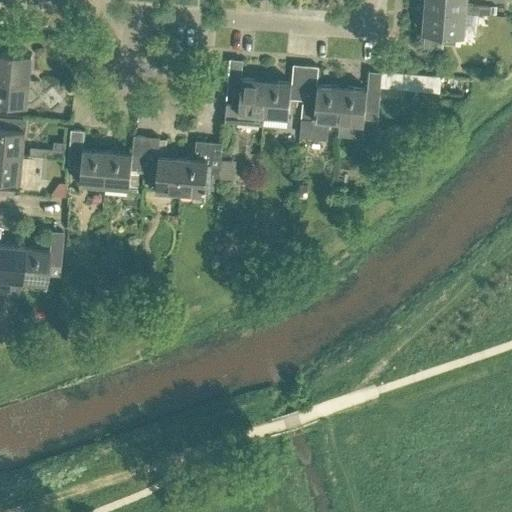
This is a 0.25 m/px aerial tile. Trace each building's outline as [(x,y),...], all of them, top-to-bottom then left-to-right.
[(466,10),(466,11),(478,11),(479,3),(466,2),(466,0),(425,0),(425,6),(466,10)] [(463,33),(476,34),(477,25),(465,24),(466,11),(466,10),(425,6),(423,30),(463,33)] [(0,75),(29,78),(31,52),(4,50),(5,37),(0,36),(0,75)] [(230,57),(228,90),(228,92),(233,92),(230,119),(262,122),(262,124),(263,124),(267,78),(241,76),(242,58),(230,57)] [(267,78),(263,124),(264,124),(264,113),(288,115),(290,96),(302,97),(301,116),(300,134),(306,63),(294,63),(292,80),(267,78)] [(339,119),(342,84),(317,82),(318,65),(306,63),(300,134),(326,136),(328,118),(339,119)] [(339,119),(364,121),(366,101),(379,103),(380,85),(382,70),(369,69),(367,87),(342,84),(339,119)] [(442,74),(382,69),(382,70),(380,85),(441,90),(442,74)] [(0,100),(26,103),(29,78),(0,75),(0,100)] [(0,151),(23,153),(25,127),(0,125),(0,151)] [(79,181),(105,183),(108,148),(82,146),(84,128),(71,127),(68,161),(81,163),(79,181)] [(131,166),(144,168),(147,134),(135,133),(134,151),(108,148),(105,183),(130,185),(131,166)] [(155,187),(180,189),(183,154),(158,152),(160,135),(147,134),(144,168),(157,169),(155,187)] [(180,189),(205,191),(207,173),(221,174),(223,140),(196,138),(195,155),(183,154),(180,189)] [(0,177),(20,179),(23,153),(0,151),(0,177)] [(23,244),(20,279),(45,281),(46,262),(60,263),(63,229),(50,228),(48,246),(23,244)] [(0,276),(20,279),(23,244),(0,241),(0,276)]
